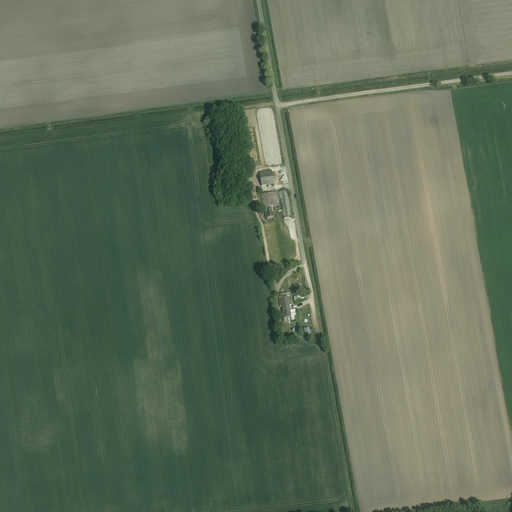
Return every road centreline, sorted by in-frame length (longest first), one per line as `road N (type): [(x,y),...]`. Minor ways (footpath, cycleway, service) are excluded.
road 1 (residential): [(315,316),(259,0)]
road 2 (track): [(210,109),(511,71)]
